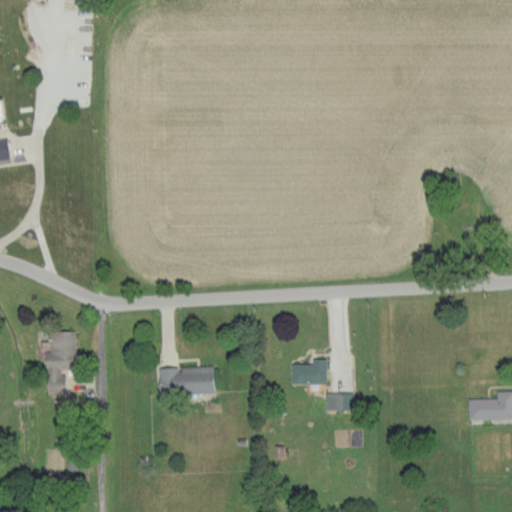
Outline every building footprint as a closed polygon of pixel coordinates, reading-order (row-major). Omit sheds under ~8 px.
[(9,138),(0,138),(0,160),(11,160),(9,138)] [(52,331),(52,351),(47,351),(48,369),(78,368),(77,330),(52,331)] [(327,382),(327,358),(313,358),(313,362),(292,363),(292,383),(327,382)] [(159,367),(160,393),(217,391),(216,365),(159,367)] [(498,397),(468,398),(469,419),(511,418),(511,390),(498,390),(498,397)] [(325,410),(353,409),(352,392),(325,393),(325,410)] [(82,456),(68,456),(67,468),(82,469),(82,456)]
